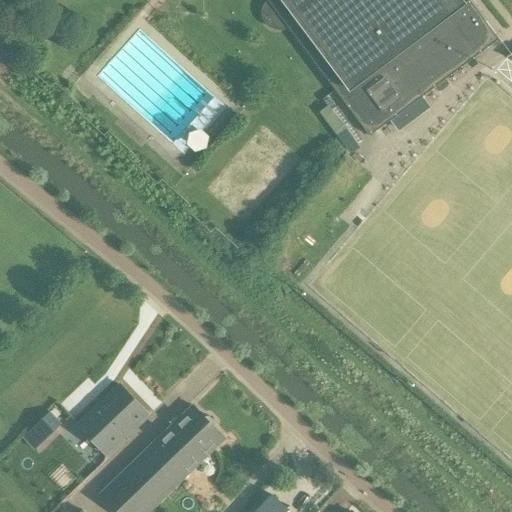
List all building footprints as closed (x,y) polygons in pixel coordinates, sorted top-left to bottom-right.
[(268,0),(371,136),(446,80),(429,57),(427,59),(422,53),(414,59),(407,49),(467,3),(464,0),(268,0)] [(471,0),(467,3),(407,49),(414,59),(422,53),(427,59),(429,57),(446,80),(500,39),(471,0)] [(328,106),(319,112),(351,154),(360,147),(328,106)] [(107,455),(149,415),(120,385),(78,425),(107,455)] [(117,511),(151,511),(226,440),(216,429),(216,423),(210,417),(204,417),(194,406),(101,495),(117,511)] [(49,412),(22,438),(35,451),(62,425),(49,412)] [(290,511),(274,496),(259,511),(290,511)]
